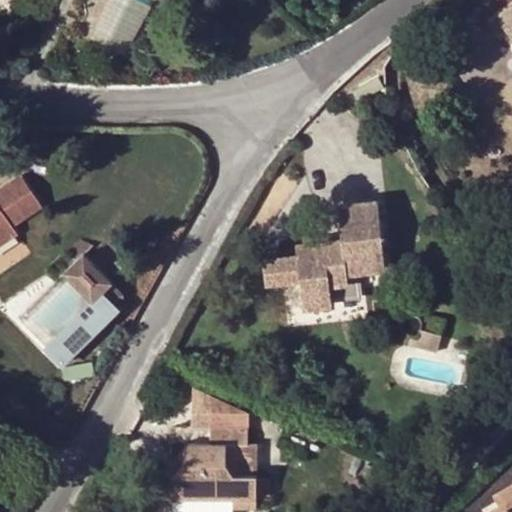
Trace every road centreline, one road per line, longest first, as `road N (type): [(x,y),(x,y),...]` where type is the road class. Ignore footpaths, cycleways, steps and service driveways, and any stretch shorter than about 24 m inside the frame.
road 1 (residential): [(40,511),(284,91)]
road 2 (residential): [(0,85),(83,98),(284,91)]
road 3 (residential): [(284,91),(392,0)]
